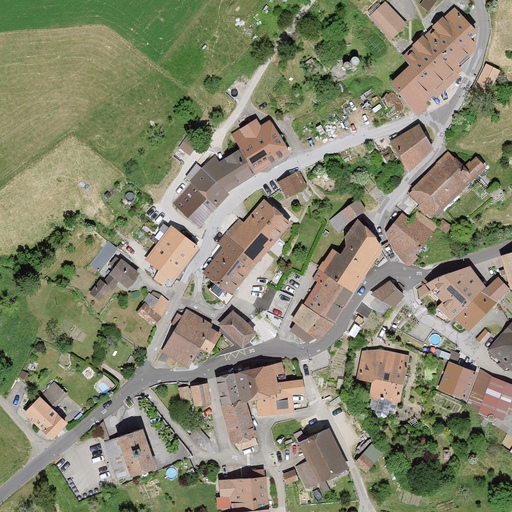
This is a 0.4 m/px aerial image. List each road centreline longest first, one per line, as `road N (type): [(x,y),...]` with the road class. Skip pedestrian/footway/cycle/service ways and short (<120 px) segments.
road 1 (residential): [(311,0),(169,196),(170,211),(209,240)]
road 2 (residential): [(209,240),(231,203),(301,159),(449,116)]
road 3 (residential): [(398,272),(380,221),(432,154),(449,116)]
road 4 (residential): [(398,272),(368,284),(330,337),(303,352)]
road 5 (residential): [(234,460),(195,450),(142,382)]
